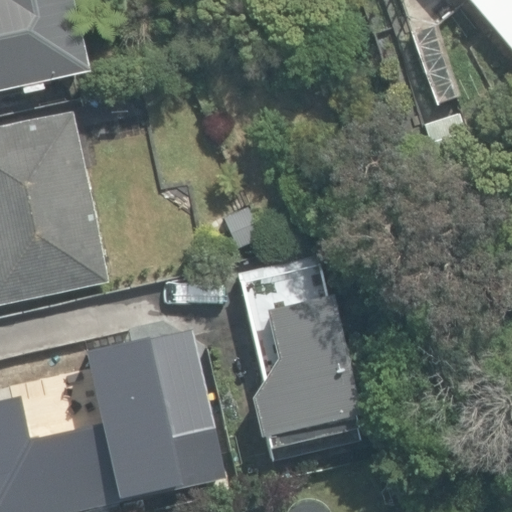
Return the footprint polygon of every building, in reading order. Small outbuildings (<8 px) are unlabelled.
[(0,0),(0,91),(93,72),(77,0),(0,0)] [(511,0),(464,0),(511,55),(511,0)] [(0,305),(110,282),(74,109),(0,124),(0,305)] [(359,442),(318,263),(238,281),(262,384),(245,388),(255,435),(261,434),(268,463),(359,442)] [(0,511),(72,511),(186,487),(151,332),(80,348),(94,415),(30,429),(21,389),(0,393),(0,511)] [(207,495),(230,490),(225,470),(203,475),(207,495)]
